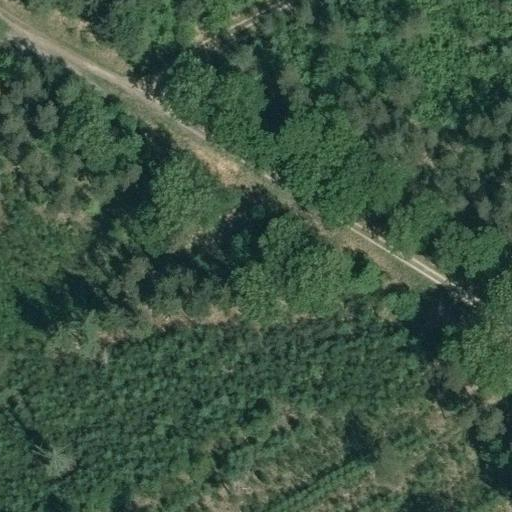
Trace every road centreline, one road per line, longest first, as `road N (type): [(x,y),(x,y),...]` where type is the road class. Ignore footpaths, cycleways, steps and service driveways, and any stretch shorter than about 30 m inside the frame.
road 1 (track): [(511,328),(0,8)]
road 2 (track): [(289,0),(132,86)]
